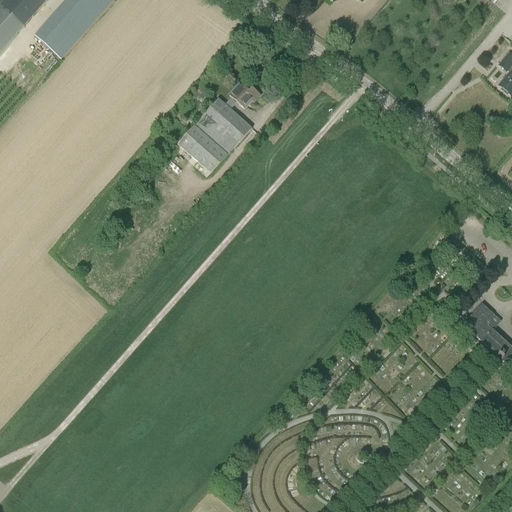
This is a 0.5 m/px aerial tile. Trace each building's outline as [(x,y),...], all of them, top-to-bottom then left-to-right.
[(0,55),(24,29),(23,28),(48,0),(5,0),(0,6),(0,55)] [(114,0),(113,0),(67,0),(34,37),(61,60),(114,0)] [(511,97),(511,96),(511,69),(510,68),(511,65),(511,57),(509,55),(499,67),(506,73),(507,72),(510,75),(499,87),(511,97)] [(54,66),(50,61),(44,65),(48,70),(54,66)] [(231,99),(224,106),(230,111),(237,103),(244,110),(252,102),(254,104),(260,97),(252,89),(249,92),(240,84),(229,97),(231,99)] [(218,100),(201,119),(194,127),(177,146),(210,176),(228,157),(227,157),(252,130),(251,129),(251,130),(230,111),(224,106),(218,101),(219,100),(218,100)] [(504,364),(511,354),(511,349),(492,331),(497,327),(490,320),(493,316),(482,305),(463,326),(504,364)]
